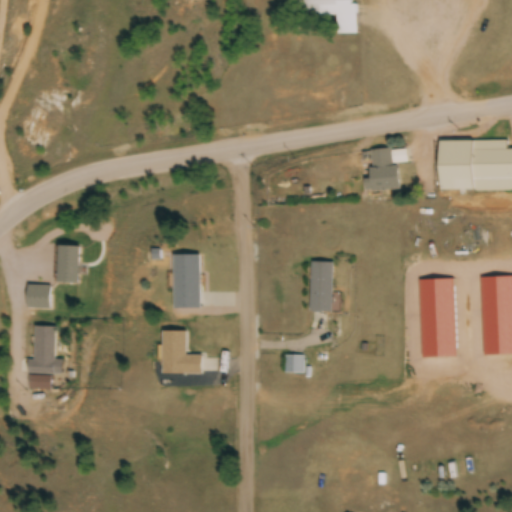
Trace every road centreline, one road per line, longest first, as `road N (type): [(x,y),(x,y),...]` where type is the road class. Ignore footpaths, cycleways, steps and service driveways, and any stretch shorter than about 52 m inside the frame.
road 1 (residential): [(245,511),(244,193),(237,155)]
road 2 (tertiary): [(237,155),(511,104)]
road 3 (tertiary): [(0,228),(95,177),(237,155)]
